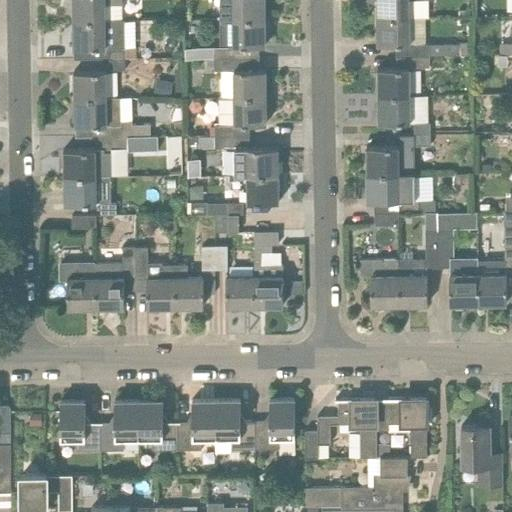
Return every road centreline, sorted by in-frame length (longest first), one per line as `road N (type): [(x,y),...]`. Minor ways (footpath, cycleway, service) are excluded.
road 1 (residential): [(331,360),(322,0)]
road 2 (residential): [(27,360),(19,0)]
road 3 (residential): [(331,360),(27,360)]
road 4 (residential): [(511,359),(331,360)]
